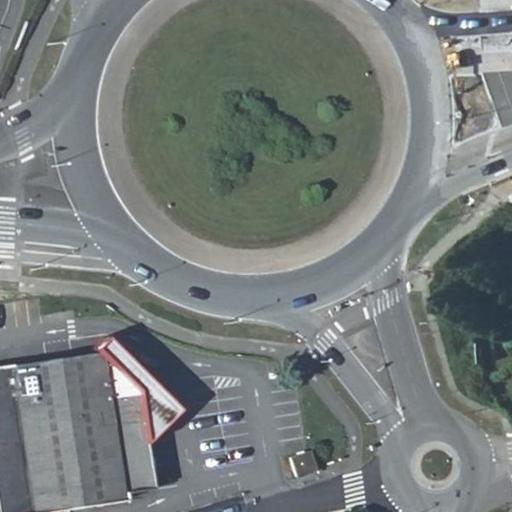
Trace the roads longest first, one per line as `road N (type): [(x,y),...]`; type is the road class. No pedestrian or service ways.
road 1 (tertiary): [(249,301),(291,313),(322,340),(397,440)]
road 2 (tertiary): [(430,421),(389,299),(386,265),(400,225)]
road 3 (primary): [(249,301),(337,280),(400,225)]
road 4 (primary): [(73,86),(75,160),(85,192),(115,236)]
road 5 (primary): [(115,236),(168,280),(249,301)]
road 6 (primary): [(422,184),(433,135),(424,61)]
